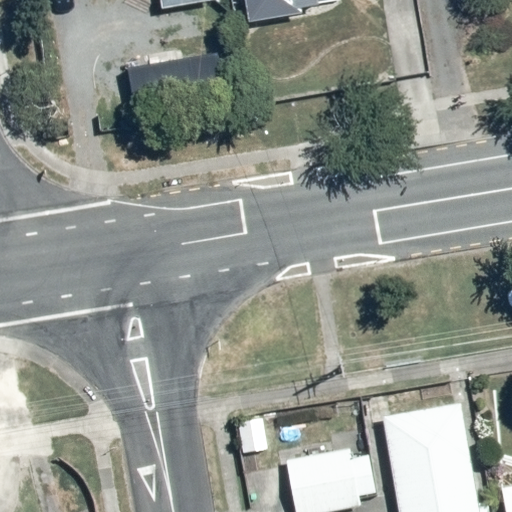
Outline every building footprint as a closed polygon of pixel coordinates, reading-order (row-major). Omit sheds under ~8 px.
[(214,0),(161,0),(163,10),(215,1),(214,0)] [(243,0),(248,24),(319,13),(317,0),(243,0)] [(472,511),(459,404),(385,415),(398,511),(472,511)] [(272,410),(236,414),(241,453),(276,450),(272,410)] [(377,453),(349,455),(348,448),(287,453),(291,511),(339,511),(353,511),(352,497),(381,494),(377,453)]
